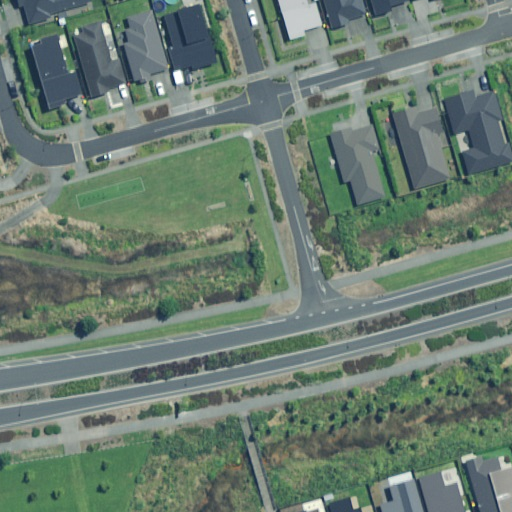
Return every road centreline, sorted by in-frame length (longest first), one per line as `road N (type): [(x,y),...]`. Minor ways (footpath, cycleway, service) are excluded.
road 1 (secondary): [(511,303),(328,355),(0,418)]
road 2 (secondary): [(0,378),(325,317)]
road 3 (residential): [(0,87),(22,142),(53,153),(263,99)]
road 4 (residential): [(263,99),(504,30)]
road 5 (residential): [(263,99),(325,317)]
road 6 (secondary): [(325,317),(511,269)]
